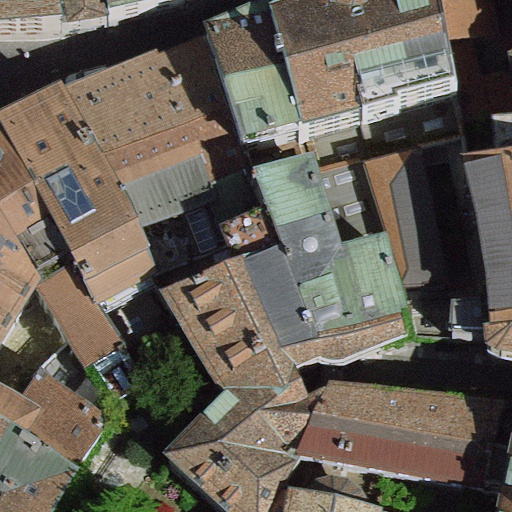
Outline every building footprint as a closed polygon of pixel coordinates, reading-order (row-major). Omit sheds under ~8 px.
[(0,0),(0,41),(63,39),(57,0),(0,0)] [(89,35),(117,28),(111,0),(57,0),(63,39),(89,35)] [(138,19),(181,7),(179,0),(111,0),(117,28),(138,19)] [(457,106),(437,0),(407,0),(358,13),(279,39),(307,144),(457,106)] [(437,0),(457,106),(462,127),(511,120),(511,78),(481,83),(471,46),(497,40),(488,0),(437,0)] [(245,37),(214,51),(248,159),(307,144),(279,39),(274,25),(245,37)] [(248,159),(214,51),(166,74),(115,95),(68,114),(103,178),(136,214),(174,320),(253,291),(244,262),(281,252),(270,232),(248,159)] [(103,178),(68,114),(40,123),(10,133),(121,348),(174,320),(136,214),(103,178)] [(121,348),(10,133),(0,137),(0,438),(17,449),(76,481),(111,431),(59,395),(41,385),(22,419),(0,406),(0,355),(38,297),(71,343),(86,365),(115,402),(142,380),(121,348)] [(403,302),(414,334),(445,327),(470,322),(434,182),(374,199),(403,302)] [(480,193),(484,216),(511,216),(511,184),(480,193)] [(304,222),(270,232),(281,252),(335,365),(422,356),(414,334),(403,302),(363,309),(331,214),(304,222)] [(511,216),(484,216),(501,351),(462,353),(465,384),(504,384),(511,383),(511,216)] [(253,291),(174,320),(233,410),(329,398),(382,390),(428,383),(422,356),(335,365),(281,252),(244,262),(253,291)] [(41,385),(59,395),(86,365),(71,343),(36,383),(41,385)] [(173,472),(216,511),(278,511),(282,506),(300,469),(360,422),(331,419),(329,398),(233,410),(192,452),(173,472)] [(300,469),(489,500),(511,488),(511,449),(441,433),(360,422),(300,469)] [(0,477),(17,449),(0,438),(0,477)] [(58,511),(76,481),(17,449),(0,477),(0,500),(13,508),(10,511),(58,511)] [(511,511),(511,488),(489,500),(510,505),(509,511),(511,511)] [(366,511),(361,506),(352,503),(342,499),(330,500),(322,500),(313,505),(307,511),(282,506),(278,511),(366,511)]
